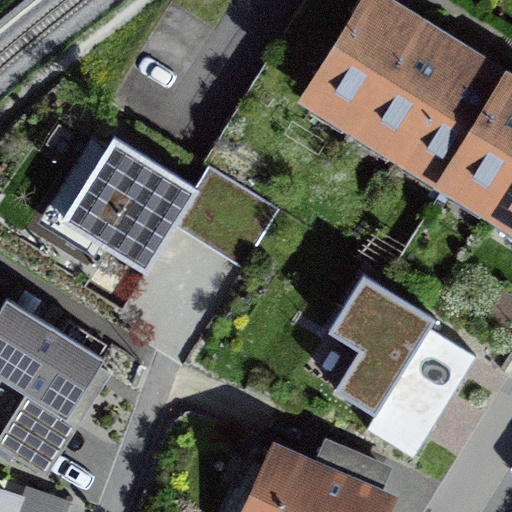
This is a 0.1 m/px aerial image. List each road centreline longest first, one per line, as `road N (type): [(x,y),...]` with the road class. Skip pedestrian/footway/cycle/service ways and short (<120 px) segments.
road 1 (residential): [(101,511),(116,437),(207,282)]
road 2 (residential): [(263,0),(189,122)]
road 3 (residential): [(511,397),(430,511)]
